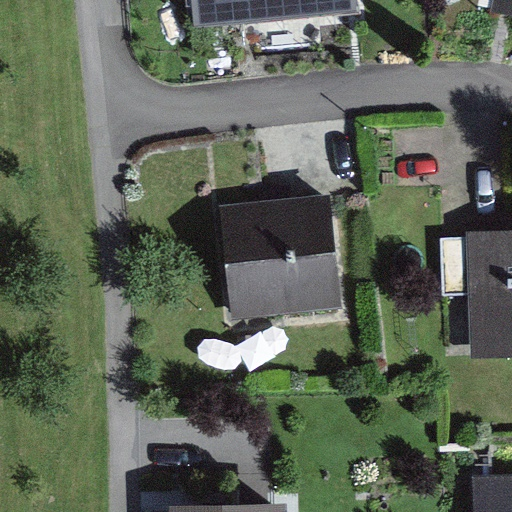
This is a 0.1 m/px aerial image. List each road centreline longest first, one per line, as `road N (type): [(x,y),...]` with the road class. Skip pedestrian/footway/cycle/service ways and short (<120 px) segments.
road 1 (residential): [(108,122),(419,87),(511,90)]
road 2 (unclassified): [(108,122),(118,511)]
road 3 (unclassified): [(96,0),(108,122)]
